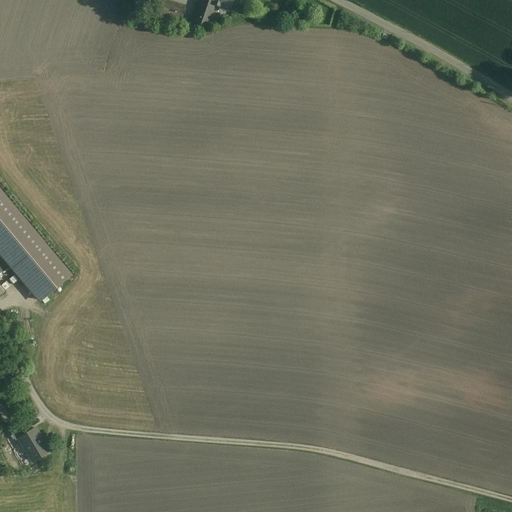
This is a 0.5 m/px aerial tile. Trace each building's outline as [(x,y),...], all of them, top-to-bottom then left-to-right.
[(183,4),(168,0),(156,0),(153,13),(179,20),(183,4)] [(228,0),(200,0),(194,20),(206,24),(213,4),(226,9),(228,0)] [(76,276),(0,180),(0,250),(42,303),(76,276)] [(0,297),(10,290),(0,277),(0,297)] [(50,452),(36,428),(32,430),(28,423),(11,433),(16,441),(19,439),(33,462),(50,452)]
